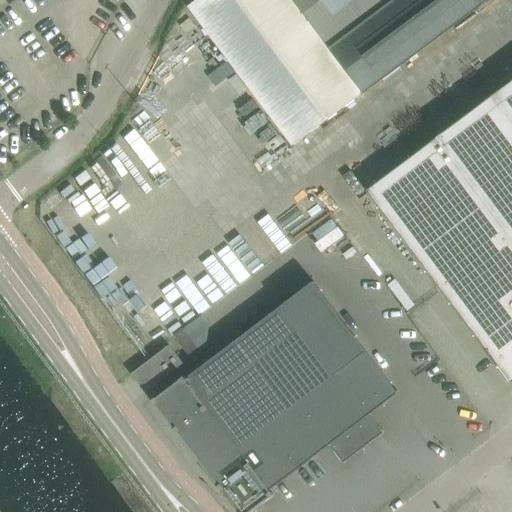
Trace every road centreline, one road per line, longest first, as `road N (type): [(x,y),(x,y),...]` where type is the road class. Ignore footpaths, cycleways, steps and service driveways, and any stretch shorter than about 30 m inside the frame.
road 1 (unclassified): [(0,198),(67,151),(128,64),(160,0)]
road 2 (tertiary): [(76,370),(55,317),(0,241)]
road 3 (tertiary): [(76,370),(155,477)]
